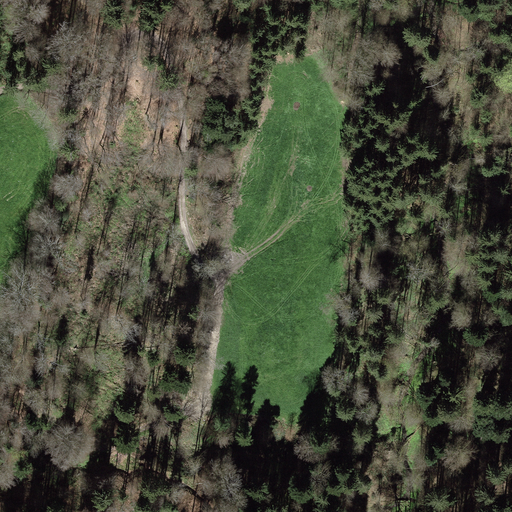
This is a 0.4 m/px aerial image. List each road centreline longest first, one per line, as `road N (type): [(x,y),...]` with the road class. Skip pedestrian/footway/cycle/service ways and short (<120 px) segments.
road 1 (track): [(0,90),(88,87),(132,35),(164,51),(179,95),(185,235),(212,272),(218,300),(196,403),(127,438),(120,457),(193,485),(220,511)]
road 2 (track): [(511,228),(481,434),(454,511)]
